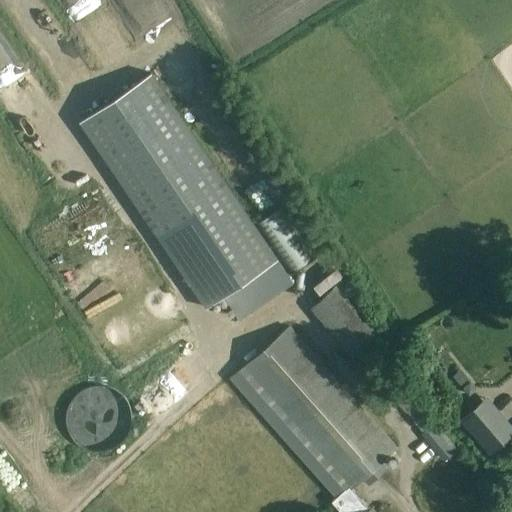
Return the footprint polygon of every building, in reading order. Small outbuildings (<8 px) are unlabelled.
[(15,0),(30,30),(54,19),(44,0),(15,0)] [(119,0),(108,0),(126,34),(135,30),(119,0)] [(81,122),(208,309),(279,261),(152,74),(81,122)] [(309,306),(367,372),(393,350),(336,284),(309,306)] [(330,501),(339,511),(356,511),(365,505),(350,487),(396,448),(289,327),(238,370),(343,490),(330,501)] [(511,427),(486,397),(460,419),(489,454),(511,435),(511,427)]
